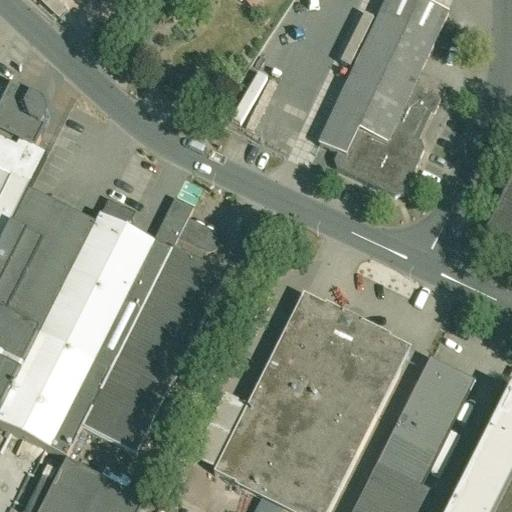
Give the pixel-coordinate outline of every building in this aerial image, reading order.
[(240,0),(251,8),(257,0),(240,0)] [(434,117),(442,101),(445,93),(444,89),(419,77),(435,45),(448,15),(416,0),(388,0),(320,148),(337,156),(334,164),(337,173),(395,200),(403,197),(423,153),(421,145),(413,142),(426,113),(434,117)] [(0,114),(0,140),(9,145),(10,142),(20,147),(35,154),(46,133),(42,131),(47,122),(42,109),(33,104),(35,101),(19,93),(18,97),(12,94),(1,115),(0,114)] [(0,250),(27,197),(46,159),(35,154),(20,147),(18,152),(0,143),(0,250)] [(511,180),(486,235),(511,246),(511,180)] [(0,418),(0,430),(67,464),(82,433),(188,222),(187,221),(193,210),(174,201),(153,244),(127,232),(126,225),(132,213),(109,202),(94,231),(27,197),(0,250),(0,418)] [(188,222),(82,433),(136,460),(227,279),(198,265),(203,255),(206,256),(209,256),(212,255),(215,254),(217,252),(218,250),(220,247),(220,244),(219,241),(218,238),(216,236),(214,234),(188,222)] [(214,477),(283,511),(331,511),(411,353),(304,299),(214,477)] [(377,469),(355,511),(425,511),(433,496),(422,490),(475,385),(430,362),(377,469)] [(511,511),(511,395),(451,511),(511,511)] [(139,511),(142,507),(65,473),(47,511),(139,511)]
